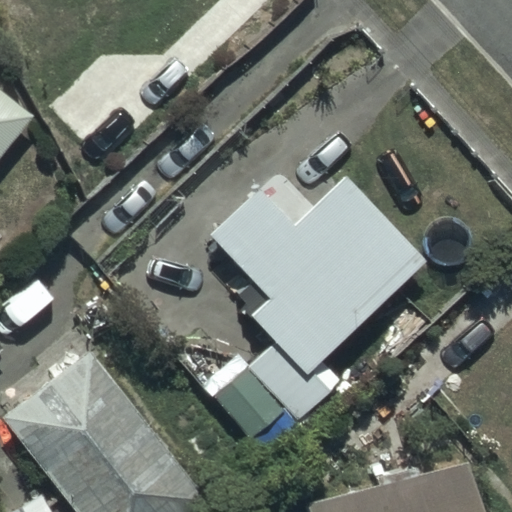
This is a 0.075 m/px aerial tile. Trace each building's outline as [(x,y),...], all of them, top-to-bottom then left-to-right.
[(0,137),(24,108),(0,88),(0,137)] [(305,358),(416,249),(334,165),(285,213),(247,175),(198,223),(260,287),(241,306),(263,329),(202,388),(255,442),(323,376),(305,358)] [(91,336),(0,408),(82,511),(177,511),(210,487),(91,336)] [(369,469),(300,487),(305,511),(479,511),(463,448),(409,462),(407,453),(367,464),(369,469)] [(56,511),(43,485),(0,507),(0,511),(56,511)]
